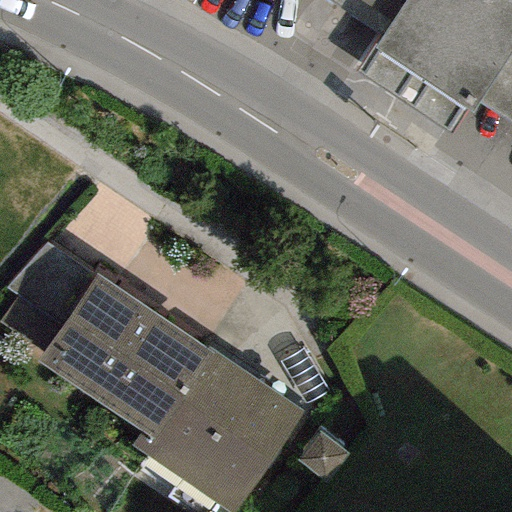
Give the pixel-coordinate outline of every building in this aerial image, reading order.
[(511,0),(323,0),(383,33),(471,93),(511,121),(511,0)] [(471,93),(383,33),(360,71),(448,132),(471,93)] [(94,275),(46,242),(5,288),(16,295),(0,318),(0,323),(40,353),(94,275)] [(206,351),(94,275),(40,353),(35,360),(139,431),(147,437),(206,351)] [(224,511),(233,511),(301,412),(207,348),(206,351),(147,437),(139,431),(128,447),(224,511)]
